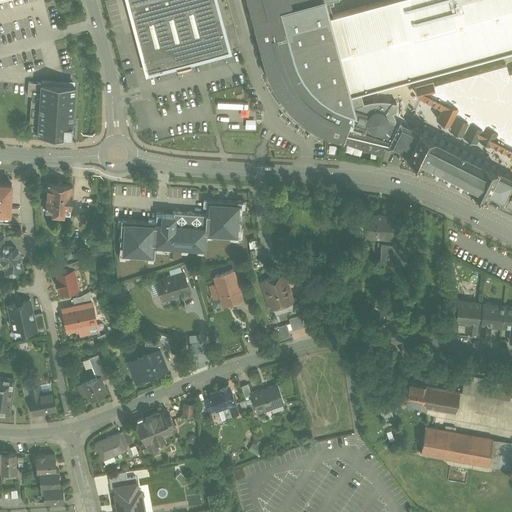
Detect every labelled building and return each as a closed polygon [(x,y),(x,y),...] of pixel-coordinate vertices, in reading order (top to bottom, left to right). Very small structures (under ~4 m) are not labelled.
[(125,0),(146,75),(184,64),(232,51),(218,0),(125,0)] [(511,0),(382,0),(337,13),(333,14),(330,3),(334,2),(333,0),(247,0),(253,19),(256,32),(257,33),(263,58),(265,64),(266,68),(267,71),(268,74),(269,75),(270,77),(273,83),(274,87),(277,90),(280,95),(285,101),(287,104),(290,106),(298,115),(303,119),(305,121),(314,126),(319,129),(325,132),(332,135),(367,146),(380,150),(383,142),(386,143),(386,144),(387,143),(398,121),(396,120),(394,120),(389,118),(387,114),(385,110),(381,108),(376,108),(372,109),(369,112),(352,106),(348,93),(361,90),(382,84),(414,76),(418,75),(457,65),(482,58),(502,52),(511,49),(511,0)] [(478,136),(505,150),(511,135),(511,119),(510,117),(511,114),(511,69),(509,71),(506,62),(498,64),(504,85),(478,136)] [(450,123),(449,126),(477,140),(478,136),(504,85),(498,64),(464,73),(468,87),(450,123)] [(436,116),(450,123),(468,87),(464,73),(447,77),(450,87),(441,105),(436,116)] [(450,87),(447,77),(434,81),(433,77),(414,82),(417,93),(441,105),(450,87)] [(75,85),(28,82),(28,95),(32,95),(29,133),(72,136),(75,85)] [(376,108),(374,99),(370,99),(367,100),(364,101),(361,90),(348,93),(352,106),(369,112),(372,109),(376,108)] [(389,118),(394,120),(396,117),(395,115),(393,111),(396,109),(397,107),(397,104),(396,100),(392,100),(388,99),(384,99),(379,99),(374,99),(376,108),(381,108),(385,110),(387,114),(389,118)] [(399,118),(398,120),(399,120),(398,121),(387,143),(386,144),(386,143),(385,144),(401,152),(405,154),(405,155),(406,155),(420,127),(419,127),(418,128),(410,124),(403,121),(400,120),(401,119),(399,118)] [(441,140),(421,129),(421,128),(420,127),(406,155),(408,156),(419,161),(419,162),(422,163),(422,162),(429,166),(461,182),(468,185),(468,186),(471,188),(471,187),(482,193),(485,195),(485,194),(489,196),(491,197),(497,200),(496,200),(498,201),(498,200),(502,202),(502,203),(505,204),(505,205),(508,206),(508,205),(511,207),(511,175),(498,168),(481,160),(474,156),(441,140)] [(11,183),(0,182),(0,215),(9,216),(11,183)] [(72,185),(48,183),(46,212),(52,213),(55,217),(60,217),(63,214),(63,213),(70,214),(71,205),(72,205),(73,194),(72,194),(72,185)] [(165,222),(123,220),(122,255),(157,256),(158,246),(210,248),(211,234),(242,236),(243,202),(209,201),(208,214),(165,212),(165,222)] [(394,213),(366,211),(366,214),(357,213),(356,230),(364,231),(364,235),(366,236),(366,234),(375,235),(375,237),(376,237),(376,235),(383,236),(382,240),(389,240),(390,237),(392,237),(394,213)] [(382,240),(381,240),(379,260),(406,262),(407,242),(389,240),(382,240)] [(12,247),(3,247),(0,246),(0,259),(1,260),(6,266),(6,274),(19,275),(20,256),(19,255),(20,254),(15,248),(14,249),(12,247)] [(82,258),(74,262),(65,264),(66,271),(73,269),(74,270),(84,268),(82,258)] [(190,261),(184,263),(187,275),(194,273),(190,261)] [(219,296),(221,303),(243,297),(241,289),(243,288),(240,277),(238,277),(234,267),(212,273),(215,282),(209,284),(213,298),(219,296)] [(66,271),(56,273),(58,280),(56,280),(58,287),(59,287),(61,294),(78,290),(74,270),(73,269),(66,271)] [(183,271),(157,280),(162,296),(165,298),(170,296),(171,294),(180,291),(180,294),(183,296),(186,297),(189,294),(190,291),(183,271)] [(284,273),(262,280),(270,307),(276,306),(275,305),(278,305),(278,306),(279,306),(284,305),(285,304),(285,303),(287,302),(293,300),(284,273)] [(480,302),(458,299),(456,318),(467,320),(466,330),(476,331),(478,321),(480,302)] [(23,305),(16,306),(15,304),(8,305),(14,330),(22,328),(23,333),(36,330),(33,315),(30,300),(23,302),(23,305)] [(397,303),(384,301),(382,325),(394,324),(397,303)] [(92,302),(70,307),(71,309),(63,311),(67,328),(73,327),(74,329),(79,328),(80,335),(91,333),(89,326),(97,324),(92,302)] [(504,304),(482,302),(480,321),(479,331),(490,333),(491,322),(501,323),(504,304)] [(511,304),(504,304),(501,323),(501,324),(511,325),(510,340),(511,340),(511,304)] [(42,313),(33,315),(36,330),(45,328),(42,313)] [(276,326),(280,340),(294,336),(292,329),(306,325),(303,314),(290,317),(291,322),(276,326)] [(166,335),(153,341),(156,350),(157,350),(158,351),(171,347),(166,335)] [(156,350),(137,358),(141,366),(144,364),(149,375),(166,368),(165,368),(158,351),(157,350),(156,350)] [(100,376),(82,383),(87,394),(88,398),(107,391),(102,379),(113,375),(109,366),(98,370),(100,376)] [(28,376),(20,377),(25,396),(30,395),(28,387),(30,386),(29,382),(28,376)] [(14,379),(0,377),(0,413),(5,414),(5,413),(6,414),(9,415),(14,379)] [(511,385),(466,377),(464,391),(509,399),(511,385)] [(459,390),(400,379),(397,400),(456,411),(459,390)] [(82,383),(77,385),(81,396),(87,394),(82,383)] [(248,383),(241,385),(245,396),(252,394),(251,392),(248,383)] [(277,383),(251,392),(252,394),(258,412),(284,403),(277,383)] [(40,393),(39,385),(30,386),(28,387),(30,395),(33,414),(56,410),(53,391),(40,393)] [(229,385),(218,388),(219,389),(210,392),(212,397),(216,409),(222,407),(226,417),(238,413),(233,397),(234,397),(232,391),(231,391),(229,385)] [(212,397),(204,399),(209,412),(216,409),(212,397)] [(392,401),(380,405),(385,418),(396,414),(392,401)] [(195,404),(183,403),(182,416),(194,417),(195,404)] [(162,411),(155,414),(154,414),(144,418),(145,419),(137,422),(137,421),(136,422),(136,423),(137,423),(144,442),(145,443),(146,442),(150,451),(158,448),(155,441),(165,437),(165,436),(164,436),(164,434),(170,432),(172,432),(169,426),(174,423),(170,413),(165,415),(163,411),(162,411)] [(493,438),(425,425),(420,452),(488,464),(493,438)] [(128,429),(122,431),(127,443),(133,441),(128,429)] [(119,433),(95,442),(102,459),(126,450),(119,433)] [(502,439),(493,438),(488,464),(497,465),(502,439)] [(511,441),(502,439),(497,465),(511,468),(511,441)] [(260,455),(263,448),(254,443),(251,450),(260,455)] [(17,452),(1,452),(1,451),(1,472),(17,472),(17,452)] [(55,455),(45,455),(45,454),(37,455),(37,456),(36,456),(37,472),(40,472),(56,470),(55,455)] [(56,470),(40,472),(41,487),(44,487),(60,486),(59,470),(56,470)] [(126,471),(108,474),(111,488),(116,487),(116,486),(137,482),(136,476),(127,478),(126,471)] [(183,475),(180,472),(176,477),(178,479),(179,480),(180,482),(181,483),(182,485),(182,487),(183,487),(189,484),(186,479),(183,475)] [(137,482),(116,486),(116,487),(117,493),(115,494),(117,503),(115,504),(116,511),(144,511),(141,489),(138,489),(137,482)] [(60,486),(44,487),(45,502),(64,501),(63,485),(60,486)]
